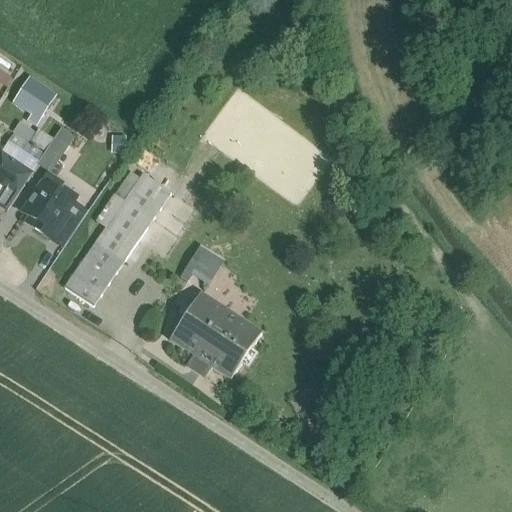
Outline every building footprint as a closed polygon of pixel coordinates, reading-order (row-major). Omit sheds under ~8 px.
[(0,71),(0,85),(7,88),(12,77),(0,71)] [(50,96),(29,82),(15,104),(33,116),(41,122),(45,116),(39,112),(50,96)] [(41,122),(33,116),(29,122),(37,128),(41,122)] [(45,158),(39,167),(50,175),(73,141),(61,133),(54,144),(46,156),(45,158)] [(54,144),(38,134),(31,145),(46,156),(54,144)] [(45,158),(14,138),(1,156),(32,176),(39,167),(45,158)] [(32,176),(1,156),(0,157),(0,185),(6,190),(8,186),(20,194),(32,176)] [(106,232),(140,182),(131,175),(96,225),(106,232)] [(106,232),(65,292),(93,310),(171,197),(143,178),(140,182),(106,232)] [(48,179),(23,216),(37,225),(33,230),(50,241),(72,207),(78,199),(48,179)] [(20,194),(8,186),(6,190),(0,200),(1,201),(0,201),(0,209),(7,213),(20,194)] [(72,207),(50,241),(62,249),(85,216),(72,207)] [(206,248),(182,280),(202,295),(226,263),(206,248)] [(261,338),(200,298),(191,313),(185,310),(180,318),(185,321),(170,343),(194,359),(187,369),(204,380),(211,370),(231,383),(261,338)]
